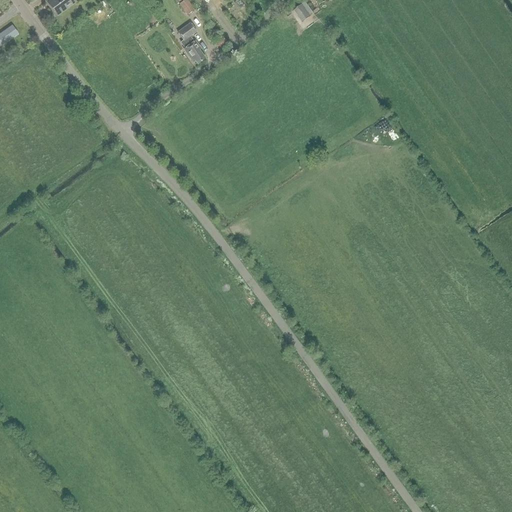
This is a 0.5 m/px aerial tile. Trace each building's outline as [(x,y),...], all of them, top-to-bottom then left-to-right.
[(49,0),(46,2),(55,15),(74,2),(73,0),(49,0)] [(194,10),(186,0),(183,0),(178,4),(187,16),(194,10)] [(292,10),(301,23),(310,16),(301,4),(292,10)] [(197,32),(190,23),(177,32),(181,37),(179,39),(185,48),(183,49),(192,62),(195,61),(197,64),(204,59),(197,50),(199,49),(195,43),(194,43),(189,37),(197,32)] [(11,26),(0,34),(0,46),(17,34),(11,26)]
